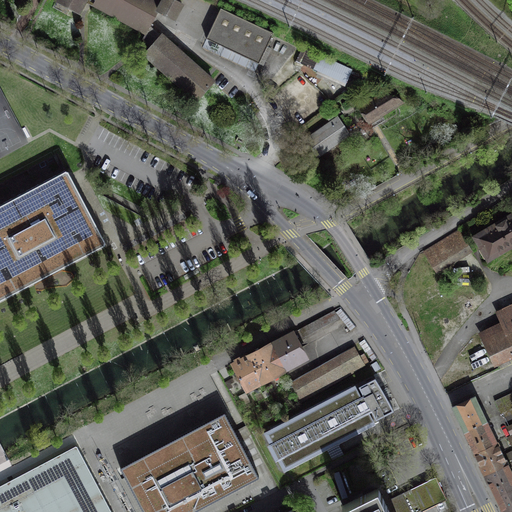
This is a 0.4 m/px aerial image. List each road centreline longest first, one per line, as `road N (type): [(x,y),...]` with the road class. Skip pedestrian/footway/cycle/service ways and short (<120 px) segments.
road 1 (primary): [(0,42),(271,198)]
road 2 (primary): [(361,289),(422,391),(477,511)]
road 3 (residential): [(511,118),(328,221)]
road 4 (residential): [(361,289),(511,186)]
road 5 (residential): [(361,289),(206,368)]
road 6 (primary): [(271,198),(275,216),(338,285),(361,289)]
